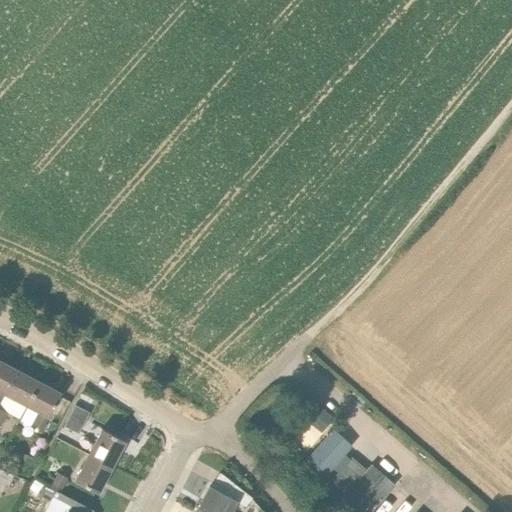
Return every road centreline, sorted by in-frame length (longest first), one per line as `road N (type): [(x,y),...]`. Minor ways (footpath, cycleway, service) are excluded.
road 1 (track): [(284,357),(372,273),(511,109)]
road 2 (residential): [(208,437),(284,357),(448,504)]
road 3 (residential): [(191,429),(0,314)]
